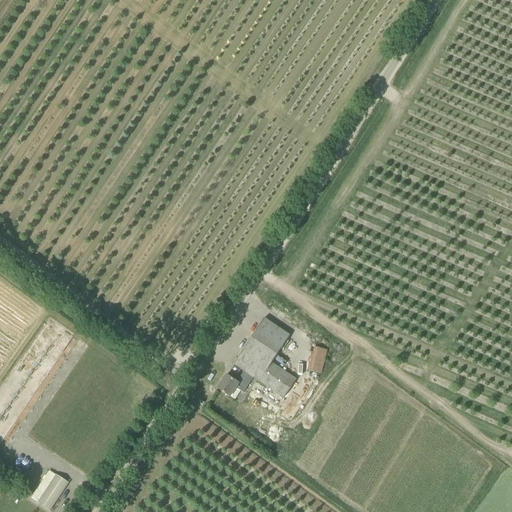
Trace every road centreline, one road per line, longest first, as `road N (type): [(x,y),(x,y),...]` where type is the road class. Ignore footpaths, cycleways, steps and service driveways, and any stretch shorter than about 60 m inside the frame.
road 1 (unclassified): [(99,511),(434,0)]
road 2 (track): [(511,457),(259,273)]
